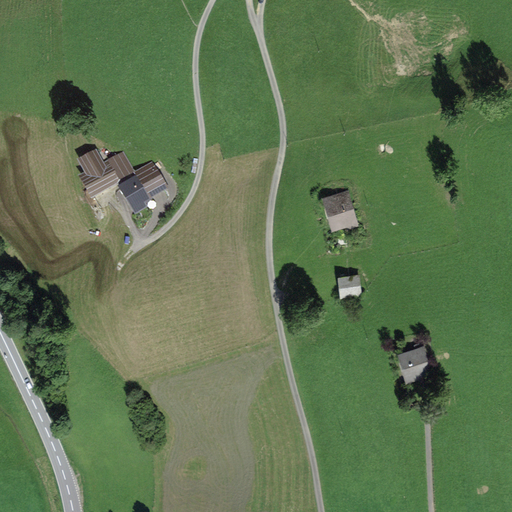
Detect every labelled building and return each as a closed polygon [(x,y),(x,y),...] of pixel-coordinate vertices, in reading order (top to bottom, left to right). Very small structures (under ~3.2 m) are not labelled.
[(446,38),(432,40),(435,58),(449,56),(446,38)] [(89,174),(82,177),(92,195),(119,180),(109,162),(103,165),(96,155),(83,163),(89,174)] [(138,178),(150,196),(164,187),(151,166),(137,175),(138,178)] [(123,184),(137,176),(134,172),(121,180),(123,184)] [(150,196),(138,178),(123,188),(134,206),(150,196)] [(347,194),(328,199),(336,228),(355,223),(347,194)] [(356,275),(342,276),(344,294),(358,293),(356,275)] [(422,347),(403,353),(410,377),(428,372),(422,347)]
